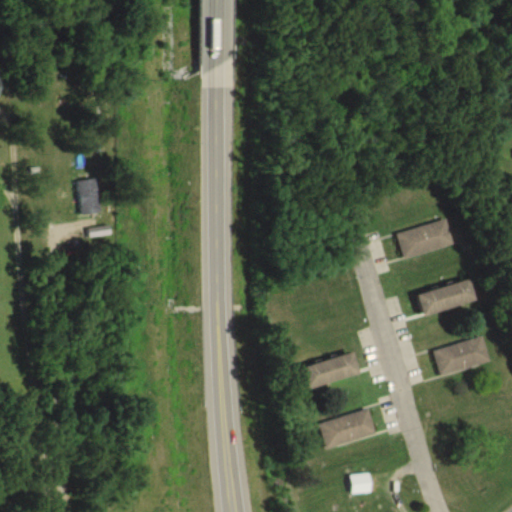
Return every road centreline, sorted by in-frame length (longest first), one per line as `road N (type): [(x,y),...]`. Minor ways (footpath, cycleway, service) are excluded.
road 1 (trunk): [(234,511),(214,256),(211,0)]
road 2 (residential): [(439,511),(358,243)]
